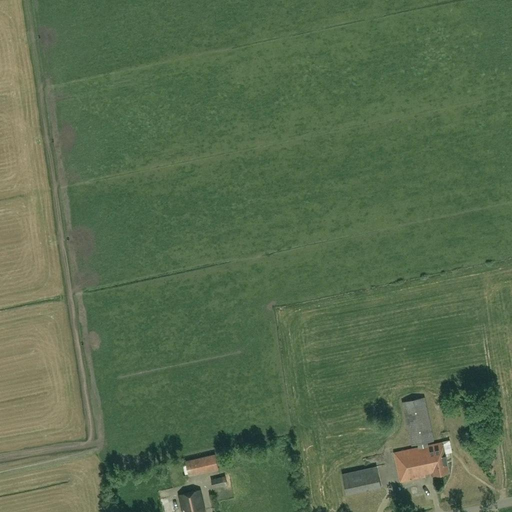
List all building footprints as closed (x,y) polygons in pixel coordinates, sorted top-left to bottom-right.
[(443,442),(429,445),(428,442),(434,441),(425,397),(402,402),(412,446),(418,444),(418,447),(394,452),(400,482),(433,475),(449,472),(443,442)] [(215,453),(185,461),(189,476),(219,469),(215,453)] [(381,486),(377,467),(342,474),(346,494),(381,486)] [(213,488),(228,485),(225,476),(211,479),(213,488)] [(204,511),(199,490),(171,497),(174,511),(204,511)]
